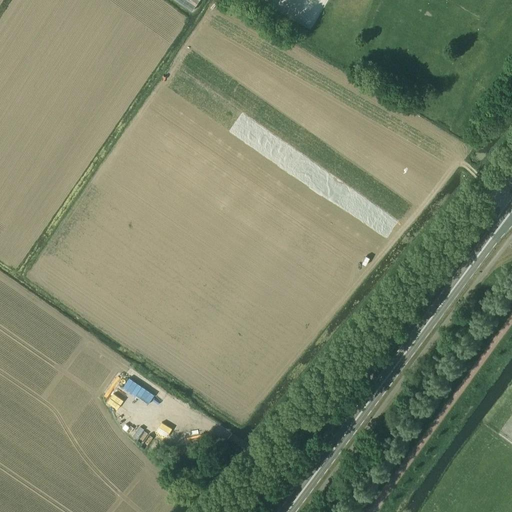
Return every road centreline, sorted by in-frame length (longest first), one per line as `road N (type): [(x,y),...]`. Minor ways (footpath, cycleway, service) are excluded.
road 1 (unclassified): [(213,511),(472,203),(485,196),(511,209)]
road 2 (secondary): [(286,511),(511,210)]
